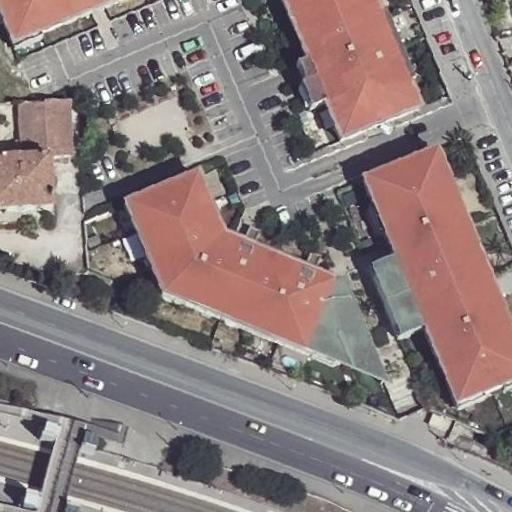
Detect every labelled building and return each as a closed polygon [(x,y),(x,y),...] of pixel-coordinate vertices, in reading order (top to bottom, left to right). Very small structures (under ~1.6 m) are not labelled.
[(0,0),(0,14),(10,38),(35,28),(38,33),(63,22),(59,12),(87,0),(0,0)] [(87,0),(59,12),(63,22),(115,0),(87,0)] [(337,139),(415,108),(404,83),(401,84),(394,66),(403,62),(390,29),(380,33),(373,15),(367,18),(359,0),(280,0),(304,58),(293,62),(311,106),(322,102),(337,139)] [(359,0),(367,18),(373,15),(380,33),(390,29),(383,11),(377,14),(371,0),(359,0)] [(35,28),(10,38),(14,48),(40,38),(38,33),(35,28)] [(403,62),(394,66),(401,84),(404,83),(411,80),(403,62)] [(42,124),(25,124),(27,161),(44,160),(48,161),(48,163),(69,161),(67,102),(41,103),(42,124)] [(431,148),(421,152),(431,178),(441,174),(431,148)] [(421,152),(357,178),(389,256),(393,266),(367,276),(388,327),(414,317),(418,327),(439,379),(449,375),(460,400),(511,378),(511,376),(503,353),(492,327),(482,302),(471,276),(461,252),(451,226),(441,203),(431,178),(421,152)] [(44,160),(27,161),(0,161),(0,213),(50,211),(48,163),(48,161),(44,160)] [(130,195),(150,247),(140,251),(153,283),(160,280),(181,290),(177,300),(216,316),(220,306),(271,328),(267,338),(306,355),(310,345),(327,352),(362,338),(341,287),(327,292),(313,286),(315,280),(306,275),(315,254),(305,249),(297,267),(246,245),(254,227),(244,223),(236,241),(226,237),(222,247),(211,242),(205,228),(213,225),(192,171),(130,195)] [(130,195),(120,199),(140,251),(150,247),(130,195)] [(452,199),(441,203),(451,226),(461,222),(452,199)] [(213,225),(205,228),(211,242),(222,247),(226,237),(216,233),(213,225)] [(472,248),(461,252),(471,276),(481,271),(472,248)] [(389,256),(363,266),(367,276),(393,266),(389,256)] [(313,286),(327,292),(341,287),(337,277),(328,281),(317,276),(315,280),(313,286)] [(181,290),(160,280),(153,283),(155,291),(177,300),(181,290)] [(492,298),(482,302),(492,327),(502,323),(492,298)] [(220,306),(216,316),(267,338),(271,328),(220,306)] [(414,317),(388,327),(392,337),(418,327),(414,317)] [(327,352),(310,345),(306,355),(327,364),(366,348),(362,338),(327,352)] [(511,349),(503,353),(511,376),(511,349)] [(449,375),(439,379),(449,404),(460,400),(449,375)] [(428,412),(423,422),(440,429),(445,419),(428,412)] [(47,422),(44,437),(53,439),(60,441),(62,433),(64,426),(47,422)] [(81,441),(79,448),(87,450),(95,453),(97,445),(99,437),(83,433),(81,441)] [(211,466),(170,453),(164,472),(205,485),(211,466)] [(29,492),(26,507),(42,511),(44,500),(45,496),(36,494),(29,492)]
